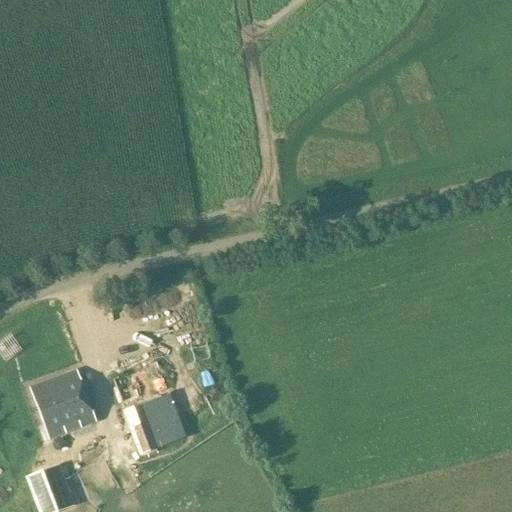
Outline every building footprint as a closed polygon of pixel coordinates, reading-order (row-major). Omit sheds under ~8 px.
[(36,313),(42,336),(67,329),(61,307),(36,313)] [(10,334),(0,337),(0,376),(22,368),(10,334)] [(74,365),(28,383),(47,432),(93,414),(74,365)] [(140,456),(186,439),(169,394),(124,411),(140,456)] [(79,474),(89,487),(114,470),(104,456),(79,474)] [(27,481),(39,511),(60,511),(71,508),(57,470),(27,481)] [(177,477),(156,489),(161,498),(182,487),(177,477)]
